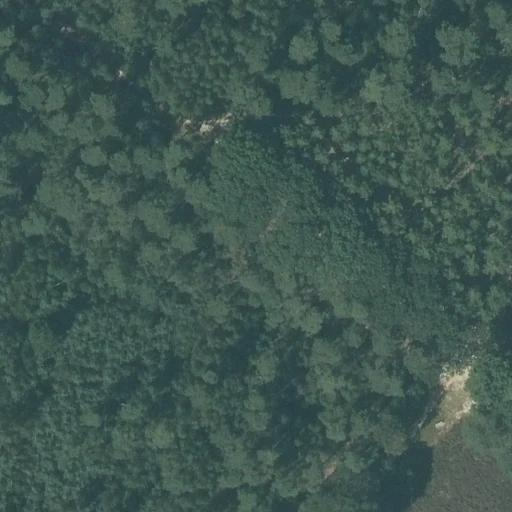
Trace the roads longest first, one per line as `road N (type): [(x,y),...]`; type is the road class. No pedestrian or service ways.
road 1 (track): [(181,115),(511,390)]
road 2 (track): [(511,292),(343,511)]
road 3 (track): [(18,0),(181,115)]
